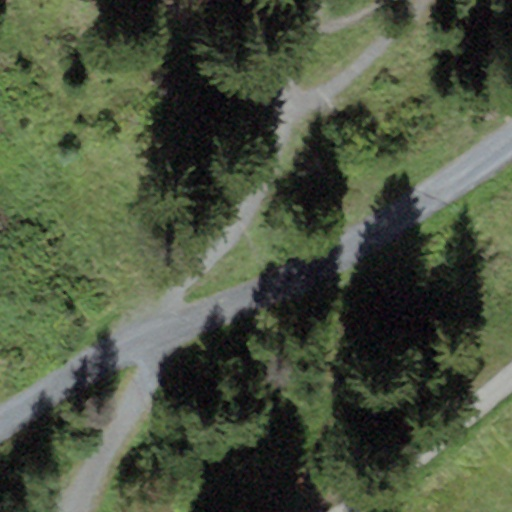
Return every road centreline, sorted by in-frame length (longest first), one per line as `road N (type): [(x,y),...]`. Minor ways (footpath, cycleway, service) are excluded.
road 1 (track): [(159,331),(253,296),(361,239),(511,138)]
road 2 (track): [(0,420),(159,331)]
